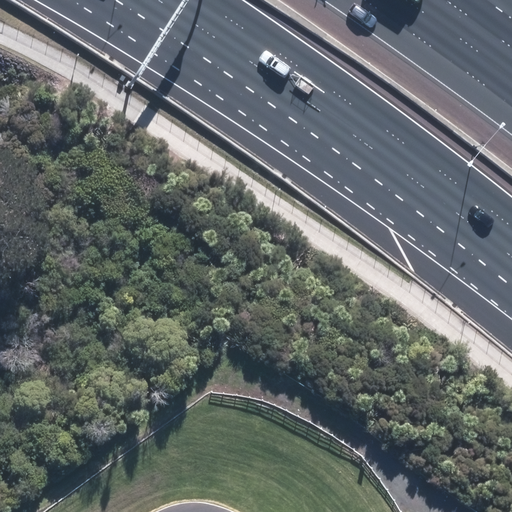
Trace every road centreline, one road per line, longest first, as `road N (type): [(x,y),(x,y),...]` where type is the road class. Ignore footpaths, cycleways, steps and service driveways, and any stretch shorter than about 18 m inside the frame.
road 1 (motorway): [(511,261),(151,0)]
road 2 (unknown): [(420,511),(344,436),(234,353)]
road 3 (motorway): [(403,0),(511,78)]
